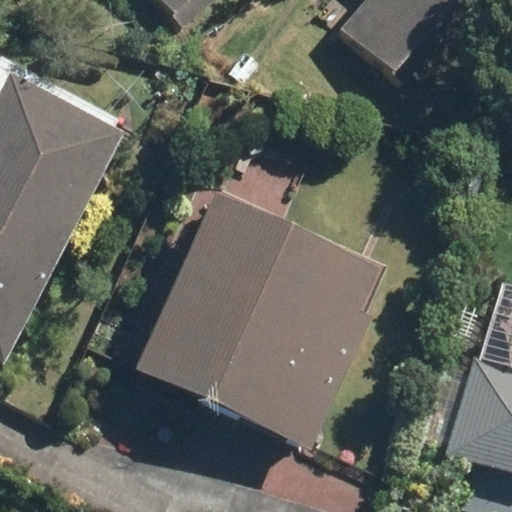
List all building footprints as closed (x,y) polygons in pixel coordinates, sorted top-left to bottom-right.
[(148,0),(169,22),(193,0),(148,0)] [(363,0),(339,30),(395,76),(459,0),(363,0)] [(0,370),(0,371),(123,138),(8,77),(0,91),(0,370)] [(216,191),(131,371),(307,454),(392,274),(216,191)] [(511,511),(511,379),(481,370),(441,500),(480,511),(511,511)]
